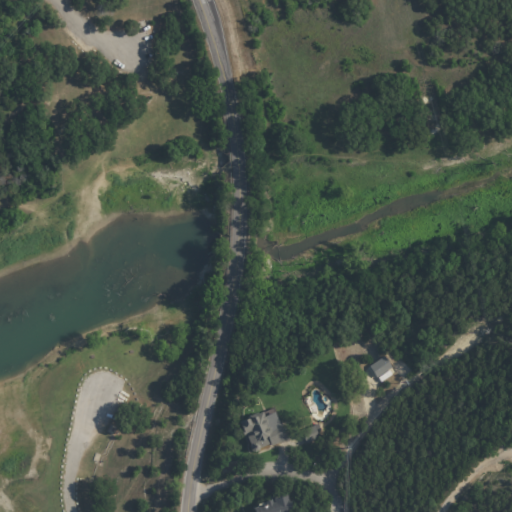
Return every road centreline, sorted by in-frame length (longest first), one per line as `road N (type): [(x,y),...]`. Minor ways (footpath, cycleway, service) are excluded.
road 1 (secondary): [(197,0),(219,50),(239,149),(239,211),(231,300),(191,511)]
road 2 (residential): [(329,511),(329,487),(301,472),(265,468),(193,492)]
